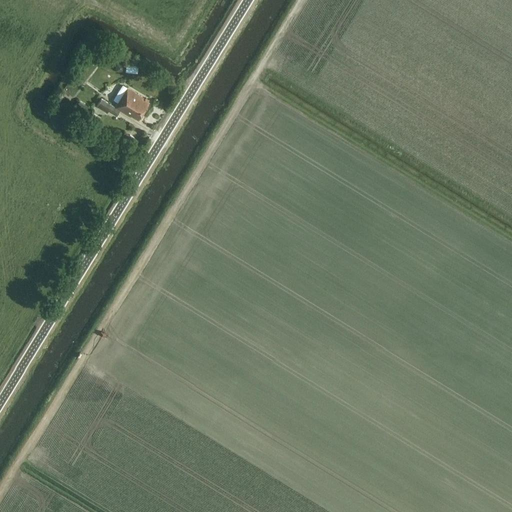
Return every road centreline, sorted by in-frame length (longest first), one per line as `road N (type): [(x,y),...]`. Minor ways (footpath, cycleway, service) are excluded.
road 1 (track): [(300,0),(0,493)]
road 2 (tertiary): [(0,403),(249,0)]
